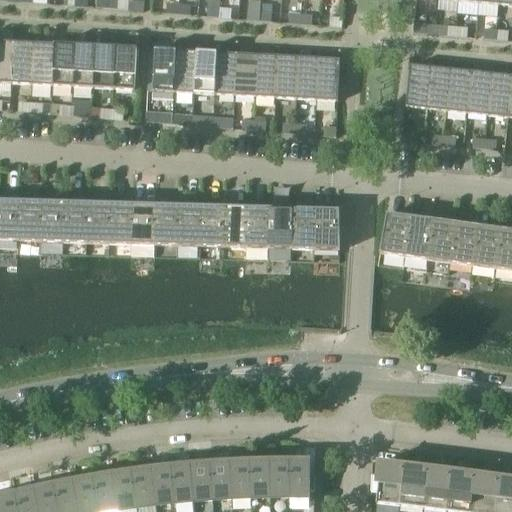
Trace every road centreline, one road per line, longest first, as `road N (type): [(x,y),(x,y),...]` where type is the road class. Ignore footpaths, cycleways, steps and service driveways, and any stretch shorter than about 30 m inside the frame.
road 1 (residential): [(366,180),(0,151)]
road 2 (residential): [(0,464),(202,429),(359,428)]
road 3 (tertiary): [(0,405),(189,374),(358,374)]
road 4 (residential): [(358,374),(366,180)]
road 5 (tertiary): [(511,389),(358,374)]
road 6 (residential): [(359,428),(511,449)]
road 7 (residential): [(511,193),(366,180)]
